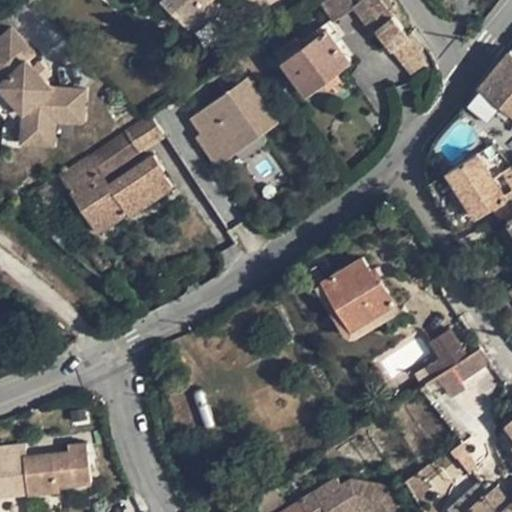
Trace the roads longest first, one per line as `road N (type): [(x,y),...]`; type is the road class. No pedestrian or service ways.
road 1 (residential): [(100,360),(137,345),(394,167)]
road 2 (residential): [(511,353),(478,316),(394,167)]
road 3 (residential): [(100,360),(170,511)]
road 4 (unknown): [(100,360),(0,236)]
road 5 (residential): [(394,167),(464,69)]
